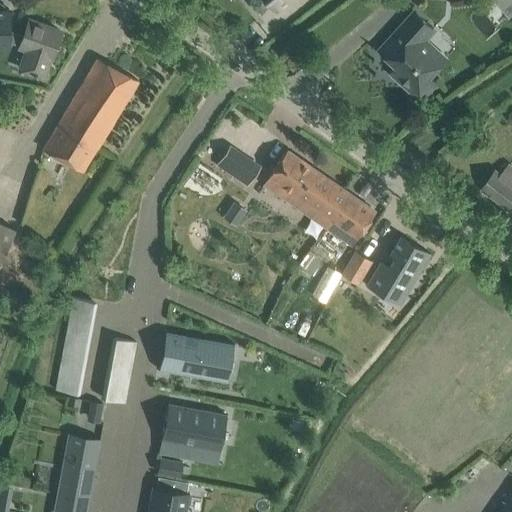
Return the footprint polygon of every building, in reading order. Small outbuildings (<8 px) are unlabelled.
[(268,0),(276,10),(287,0),(268,0)] [(511,0),(494,0),(510,17),(511,15),(511,0)] [(395,35),(381,50),(398,65),(396,68),(404,75),(401,78),(422,97),(435,82),(437,80),(433,76),(442,65),(429,53),(429,39),(438,30),(415,9),(392,33),(395,35)] [(23,37),(8,31),(8,12),(0,11),(0,40),(8,41),(8,39),(31,47),(23,70),(44,78),(60,31),(29,20),(23,37)] [(86,174),(139,81),(97,58),(45,151),(86,174)] [(231,145),(216,166),(226,172),(240,151),(231,145)] [(351,245),(374,211),(286,150),(268,177),(290,192),(286,199),(351,245)] [(511,164),(510,162),(502,172),(497,169),(483,188),(511,210),(511,164)] [(400,305),(431,254),(400,235),(388,254),(392,256),(387,264),(380,260),(365,285),(400,305)] [(354,251),(340,274),(358,285),(372,262),(354,251)] [(265,321),(281,285),(262,276),(257,288),(236,278),(231,288),(229,287),(222,302),(265,321)] [(308,337),(320,312),(297,301),(300,294),(281,285),(265,321),(293,335),(297,332),(308,337)] [(75,296),(57,389),(82,394),(100,301),(75,296)] [(320,342),(320,347),(354,362),(367,333),(320,312),(308,337),(320,342)] [(226,361),(229,344),(234,345),(234,344),(234,343),(166,331),(166,332),(169,333),(166,349),(163,349),(159,370),(184,374),(184,373),(183,373),(183,371),(202,375),(202,376),(201,376),(201,377),(227,382),(227,381),(220,379),(224,360),(226,361)] [(114,336),(106,397),(128,400),(136,338),(114,336)] [(99,422),(103,403),(91,400),(88,416),(99,418),(99,421),(98,421),(98,422),(99,422)] [(220,450),(227,414),(168,403),(159,452),(188,458),(191,444),(220,450)] [(64,460),(75,462),(72,478),(64,476),(57,511),(86,511),(100,439),(69,433),(64,460)] [(174,476),(176,466),(160,463),(158,473),(174,476)] [(182,511),(186,492),(153,486),(147,511),(182,511)] [(511,511),(511,490),(496,511),(511,511)]
